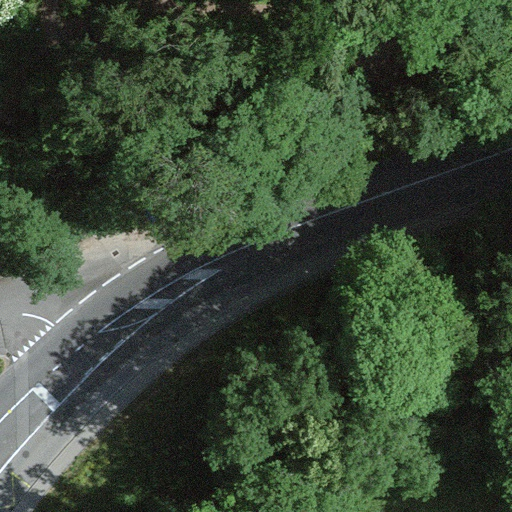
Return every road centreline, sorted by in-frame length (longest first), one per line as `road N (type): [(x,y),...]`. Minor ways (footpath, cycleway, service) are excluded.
road 1 (primary): [(511,145),(235,259),(92,354)]
road 2 (primary): [(92,354),(0,446)]
